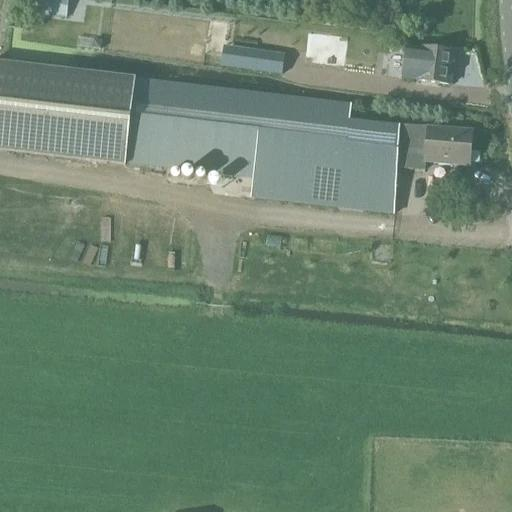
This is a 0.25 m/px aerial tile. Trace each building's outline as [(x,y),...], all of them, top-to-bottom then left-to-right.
[(40,0),(38,17),(66,20),(69,0),(40,0)] [(305,65),(307,65),(345,70),(345,65),(349,38),(309,33),(305,65)] [(420,49),(406,47),(402,80),(451,86),(455,54),(420,49)] [(349,54),(347,70),(371,74),(374,58),(349,54)] [(350,108),(137,82),(0,65),(0,148),(255,180),(253,199),(393,217),(396,170),(425,172),(425,164),(470,168),(472,133),(401,128),(401,129),(349,125),(350,108)]
